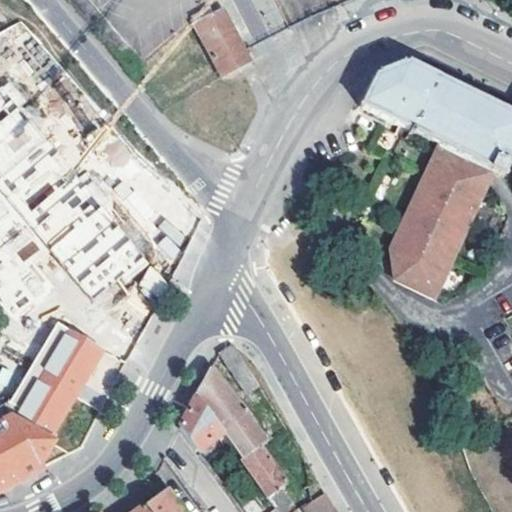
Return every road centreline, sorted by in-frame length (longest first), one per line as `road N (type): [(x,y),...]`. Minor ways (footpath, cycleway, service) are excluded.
road 1 (residential): [(246,205),(296,108),(333,62),(354,50),(434,29),(511,63)]
road 2 (residential): [(41,511),(95,480),(126,443),(214,268)]
road 3 (residential): [(373,511),(278,348),(214,268)]
road 4 (residential): [(246,205),(163,142),(43,0)]
road 5 (unknown): [(268,163),(451,388)]
road 6 (track): [(91,151),(205,285)]
